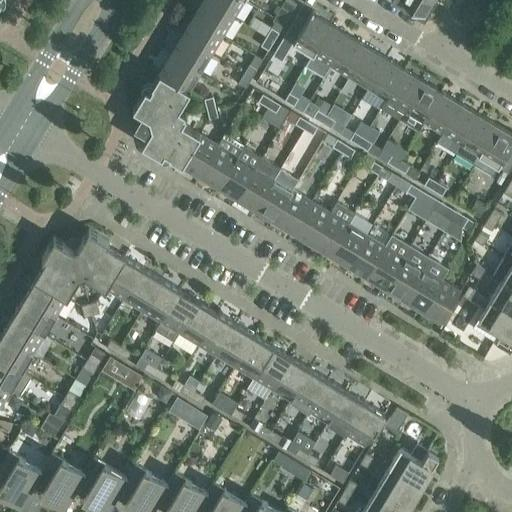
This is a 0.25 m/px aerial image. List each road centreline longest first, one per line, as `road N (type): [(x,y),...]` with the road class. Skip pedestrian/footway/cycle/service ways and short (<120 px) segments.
road 1 (residential): [(484,405),(22,127)]
road 2 (tertiary): [(22,127),(99,0)]
